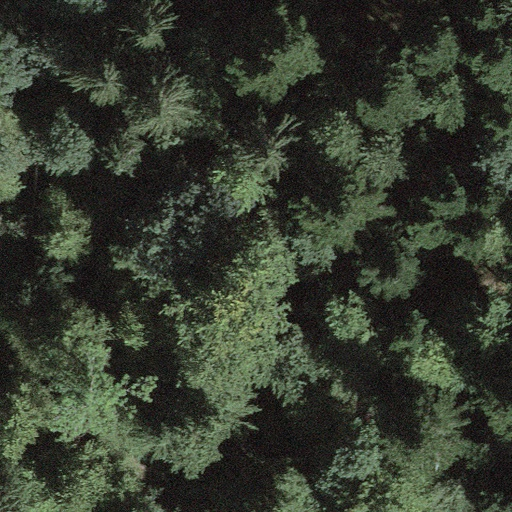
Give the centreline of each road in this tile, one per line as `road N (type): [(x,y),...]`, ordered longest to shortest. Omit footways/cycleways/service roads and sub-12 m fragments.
road 1 (track): [(424,511),(252,183),(234,128),(223,0)]
road 2 (track): [(0,345),(193,511)]
